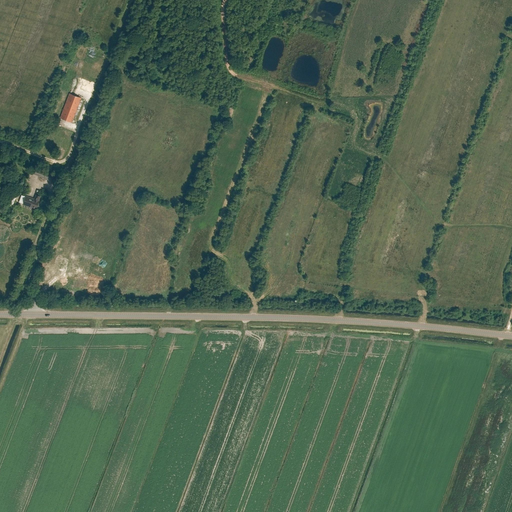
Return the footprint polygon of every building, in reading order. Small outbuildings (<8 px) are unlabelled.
[(72,122),(81,98),(70,94),(60,118),(72,122)] [(52,182),(53,179),(55,176),(46,172),(35,167),(32,173),(52,182)] [(13,205),(18,192),(12,190),(8,203),(13,205)] [(39,200),(40,196),(36,195),(34,199),(26,196),(23,204),(36,209),(39,201),(39,200)] [(79,252),(93,217),(88,214),(73,250),(79,252)] [(60,246),(66,248),(71,235),(65,233),(60,246)]
